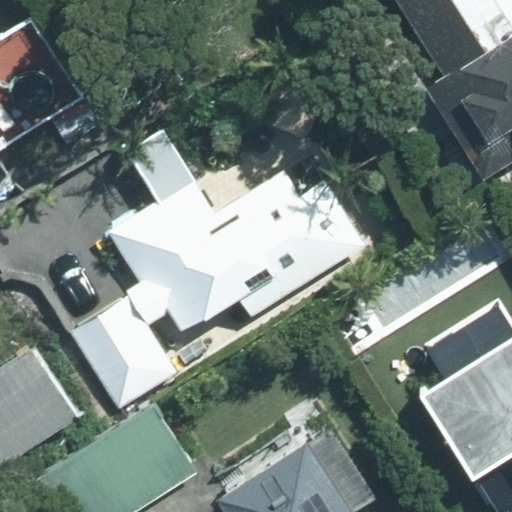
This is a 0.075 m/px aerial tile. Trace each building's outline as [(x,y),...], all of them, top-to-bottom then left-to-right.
[(511,0),(394,0),(496,156),(511,145),(511,0)] [(119,408),(374,255),(309,147),(212,205),(197,180),(104,236),(131,281),(66,320),(119,408)] [(511,316),(404,387),(481,502),(511,481),(511,316)] [(0,460),(74,418),(25,334),(0,348),(0,460)] [(139,399),(8,488),(24,511),(131,511),(190,473),(139,399)] [(213,511),(339,511),(298,449),(208,508),(213,511)]
